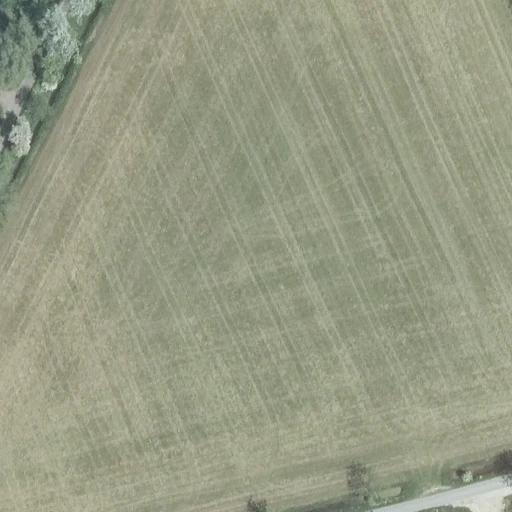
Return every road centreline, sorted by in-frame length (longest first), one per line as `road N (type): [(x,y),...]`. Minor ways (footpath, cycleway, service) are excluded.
road 1 (unclassified): [(0,132),(64,0)]
road 2 (unclassified): [(391,511),(511,480)]
